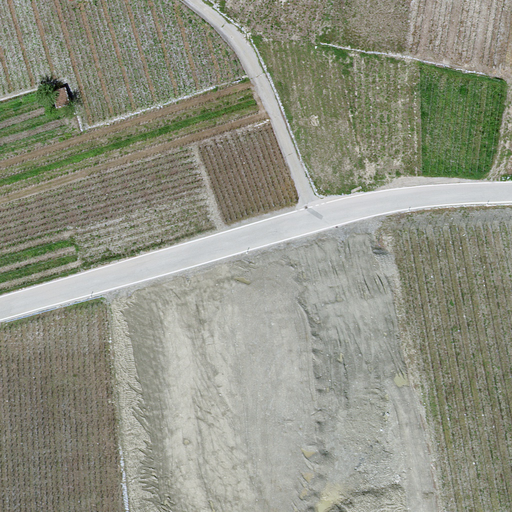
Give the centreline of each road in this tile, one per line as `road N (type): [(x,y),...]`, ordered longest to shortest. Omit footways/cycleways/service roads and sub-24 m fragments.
road 1 (tertiary): [(0,306),(326,213),(453,188),(511,187)]
road 2 (track): [(200,0),(249,41),(326,213)]
